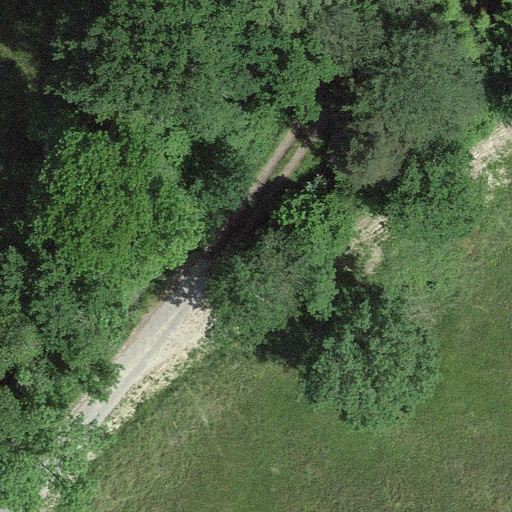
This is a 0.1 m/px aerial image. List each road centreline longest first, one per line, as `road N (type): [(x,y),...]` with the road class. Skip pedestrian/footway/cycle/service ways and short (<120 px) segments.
road 1 (track): [(15,511),(218,250)]
road 2 (track): [(379,0),(317,113),(218,250)]
